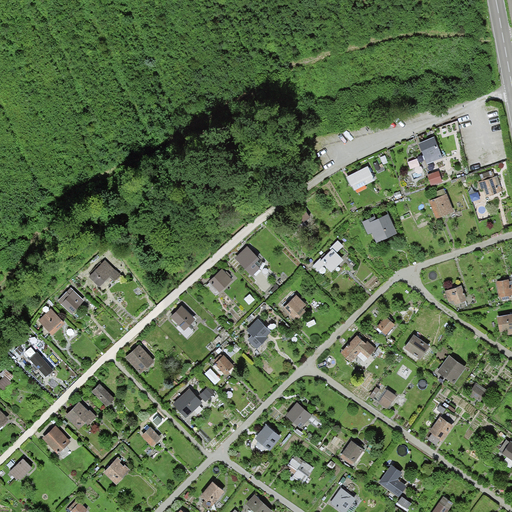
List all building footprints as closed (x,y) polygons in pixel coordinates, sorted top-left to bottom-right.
[(468,122),(453,127),(458,142),(473,137),(468,122)] [(434,137),(417,143),(425,164),(442,157),(434,137)] [(366,165),(345,176),(353,192),(374,181),(366,165)] [(497,175),(477,181),(482,198),(502,192),(497,175)] [(447,193),(430,200),(437,218),(454,211),(447,193)] [(303,205),(293,212),(301,223),(311,216),(303,205)] [(374,215),(361,220),(367,233),(371,231),(376,243),(397,233),(388,213),(376,219),(374,215)] [(338,239),(318,258),(332,273),(344,261),(336,252),(343,245),(338,239)] [(259,259),(247,246),(235,258),(252,276),(260,268),(255,263),(259,259)] [(120,273),(105,258),(87,276),(98,287),(109,276),(113,281),(120,273)] [(222,269),(209,281),(219,293),(233,281),(222,269)] [(511,278),(494,282),(498,301),(511,298),(511,278)] [(460,284),(445,291),(449,300),(458,308),(469,304),(460,284)] [(83,299),(69,286),(57,299),(71,312),(83,299)] [(296,294),(281,308),(293,322),(308,308),(296,294)] [(182,305),(170,317),(184,330),(196,319),(182,305)] [(51,308),(38,319),(51,334),(64,323),(51,308)] [(511,311),(496,314),(499,331),(505,330),(506,333),(511,332),(511,311)] [(385,315),(376,325),(385,334),(395,325),(385,315)] [(257,319),(246,330),(258,342),(269,331),(257,319)] [(430,346),(413,334),(404,347),(421,359),(430,346)] [(365,342),(357,335),(340,351),(351,362),(357,356),(363,361),(377,347),(368,338),(365,342)] [(140,344),(125,356),(140,374),(155,362),(140,344)] [(36,351),(28,357),(44,376),(52,370),(36,351)] [(465,368),(448,354),(436,370),(454,383),(465,368)] [(224,356),(215,365),(226,375),(234,366),(224,356)] [(0,373),(3,377),(0,379),(0,386),(3,390),(16,378),(6,367),(0,372),(0,373)] [(486,389),(476,382),(468,394),(478,401),(486,389)] [(99,383),(91,390),(106,405),(113,398),(99,383)] [(187,387),(171,402),(185,417),(201,402),(187,387)] [(387,389),(377,402),(387,409),(397,396),(387,389)] [(79,402),(64,415),(77,430),(84,423),(86,425),(96,416),(89,409),(87,411),(79,402)] [(296,403),(286,414),(301,426),(310,415),(296,403)] [(453,425),(439,416),(428,432),(442,441),(453,425)] [(265,424),(251,443),(266,454),(280,436),(265,424)] [(55,426),(42,437),(55,453),(69,442),(55,426)] [(149,426),(139,435),(151,449),(161,440),(149,426)] [(511,440),(510,439),(500,454),(511,461),(511,440)] [(362,449),(350,440),(338,454),(350,464),(362,449)] [(314,467),(294,453),(286,464),(295,470),(290,478),(300,485),(314,467)] [(119,455),(102,472),(115,485),(132,468),(119,455)] [(22,458),(8,470),(16,480),(31,467),(22,458)] [(390,464),(378,483),(398,496),(405,486),(396,480),(402,471),(390,464)] [(210,481),(198,498),(210,507),(223,491),(210,481)] [(341,488),(329,503),(341,511),(345,511),(355,499),(341,488)] [(254,494),(245,504),(253,511),(268,511),(271,510),(254,494)] [(445,511),(452,502),(442,495),(430,511),(445,511)] [(79,501),(68,511),(84,511),(87,509),(79,501)]
